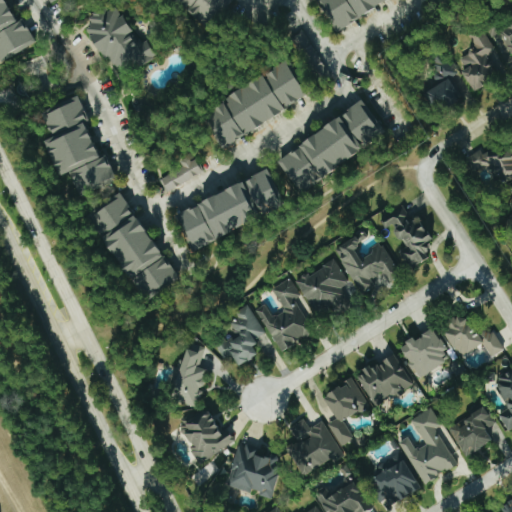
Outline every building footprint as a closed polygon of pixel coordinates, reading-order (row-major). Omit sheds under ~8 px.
[(0,0),(0,61),(35,44),(23,20),(17,23),(5,0),(0,0)] [(175,0),(208,28),(231,0),(175,0)] [(316,0),(334,31),(389,0),(316,0)] [(155,58),(146,40),(137,45),(118,5),(88,19),(91,25),(89,26),(114,78),(155,58)] [(471,91),(496,78),(485,56),(493,52),(481,28),(467,35),(474,49),(458,57),(465,70),(461,72),(471,91)] [(436,86),(426,90),(433,111),(463,100),(448,60),(440,63),(437,57),(426,61),(436,86)] [(307,98),(286,62),(264,75),(223,99),(225,102),(211,110),(214,116),(205,121),(221,148),(307,98)] [(43,112),(53,139),(46,142),(59,178),(71,173),(80,195),(111,183),(78,98),(43,112)] [(277,160),(299,194),(385,136),(363,103),(277,160)] [(467,155),(475,173),(488,167),(493,177),(500,174),(503,182),(511,177),(511,144),(511,143),(481,156),(478,150),(467,155)] [(165,192),(201,173),(193,157),(157,176),(165,192)] [(175,212),(191,251),(258,223),(255,216),(281,205),(268,174),(175,212)] [(177,280),(124,192),(90,212),(143,300),(177,280)] [(380,219),(385,227),(391,224),(404,247),(397,251),(407,268),(432,253),(426,242),(432,239),(419,216),(412,221),(403,206),(380,219)] [(333,248),(359,294),(374,286),(370,279),(382,272),(386,281),(398,274),(382,244),(359,257),(354,247),(360,243),(356,236),(333,248)] [(295,281),(316,317),(347,300),(339,286),(346,282),(333,259),(295,281)] [(279,351),(312,333),(293,300),(299,296),(289,278),(270,289),(283,310),(271,317),(263,304),(255,309),(279,351)] [(265,333),(246,305),(234,313),(237,317),(227,324),(233,333),(214,346),(224,360),(231,355),(239,366),(257,354),(250,343),(265,333)] [(503,349),(491,328),(478,335),(466,314),(441,328),(458,357),(482,343),(490,357),(503,349)] [(446,362),(441,353),(446,351),(434,327),(399,345),(416,377),(446,362)] [(204,347),(186,341),(174,381),(175,396),(181,398),(182,407),(197,406),(200,396),(200,386),(205,386),(204,377),(206,369),(196,366),(196,357),(201,357),(204,347)] [(374,406),(412,386),(395,353),(356,374),(374,406)] [(511,368),(499,375),(503,382),(495,386),(507,409),(498,414),(505,428),(511,423),(511,368)] [(367,406),(352,378),(322,395),(335,419),(327,424),(339,446),(352,439),(342,420),(367,406)] [(492,441),(484,428),(494,422),(482,401),(466,410),(469,414),(447,427),(464,457),(492,441)] [(197,461),(235,444),(227,427),(219,431),(209,408),(193,415),(191,411),(177,418),(197,461)] [(422,484),(456,465),(435,429),(440,426),(430,408),(410,419),(423,444),(413,450),(407,437),(399,441),(422,484)] [(323,420),(308,428),(303,419),(289,426),(297,441),(286,447),(300,475),(340,454),(323,420)] [(224,483),(250,493),(251,491),(268,498),(282,460),(239,443),(224,483)] [(388,505),(419,488),(401,452),(376,465),(380,473),(371,478),(378,490),(373,492),(378,502),(385,499),(388,505)] [(320,502),(326,511),(359,511),(370,505),(353,480),(320,502)] [(511,511),(511,499),(499,506),(502,511),(511,511)]
